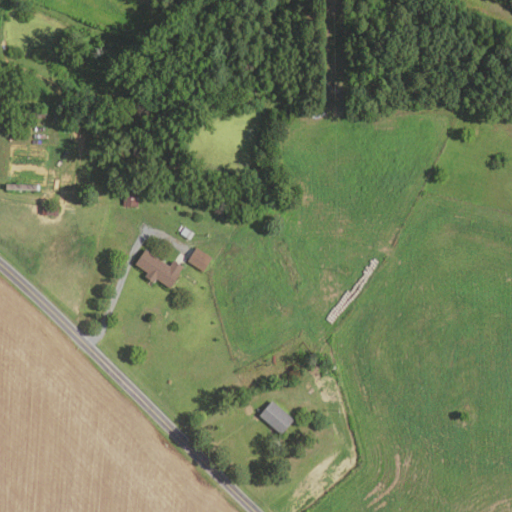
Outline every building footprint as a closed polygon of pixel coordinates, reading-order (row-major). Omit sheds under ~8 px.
[(67,100),(68,115),(56,115),(56,100),(67,100)] [(44,108),(45,116),(33,118),(32,110),(44,108)] [(153,158),(130,157),(131,137),(154,138),(153,158)] [(137,207),(123,206),(124,187),(139,188),(137,207)] [(58,207),(58,216),(41,215),(41,205),(58,207)] [(184,227),(193,233),(189,240),(179,233),(184,227)] [(196,247),(212,258),(203,271),(187,261),(196,247)] [(169,288),(156,280),(154,283),(144,277),(147,273),(135,264),(145,249),(169,266),(173,260),(183,267),(169,288)] [(280,435),(258,415),(271,400),(293,420),(280,435)]
